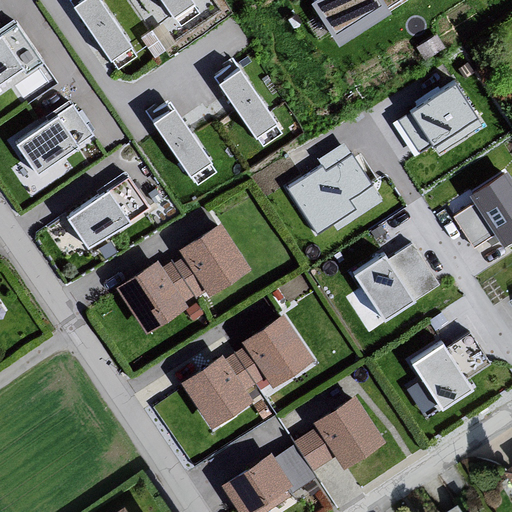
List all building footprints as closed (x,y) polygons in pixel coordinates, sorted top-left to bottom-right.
[(132,45),(100,0),(68,0),(110,60),(132,45)] [(196,3),(194,0),(162,0),(174,18),(196,3)] [(398,0),(307,0),(337,48),(391,14),(387,7),(398,0)] [(140,29),(155,49),(176,33),(161,14),(140,29)] [(18,25),(0,36),(0,84),(40,59),(18,25)] [(277,123),(235,62),(213,77),(256,138),(277,123)] [(478,120),(454,82),(397,117),(421,155),(478,120)] [(211,161),(169,100),(147,115),(190,176),(211,161)] [(95,132),(72,101),(17,140),(39,172),(95,132)] [(318,163),(287,185),(320,233),(350,212),(341,200),(370,181),(352,154),(324,173),(318,163)] [(511,237),(511,182),(505,172),(471,194),(477,203),(454,218),(473,246),(489,235),(497,248),(511,237)] [(146,208),(124,176),(68,216),(91,247),(146,208)] [(158,262),(114,293),(145,338),(183,311),(175,300),(196,285),(206,299),(250,268),(219,223),(178,252),(179,258),(163,268),(158,262)] [(387,253),(357,272),(386,317),(436,285),(411,245),(390,258),(387,253)] [(226,354),(181,385),(212,430),(250,403),(242,392),(263,377),(273,391),(318,360),(286,315),(245,344),(246,349),(230,360),(226,354)] [(441,340),(411,359),(442,409),(475,388),(468,376),(488,364),(470,336),(447,351),(441,340)] [(318,427),(296,441),(314,469),(337,455),(345,468),(386,443),(356,395),(314,421),(318,427)] [(272,457),(225,488),(241,511),(266,511),(296,493),(272,457)]
